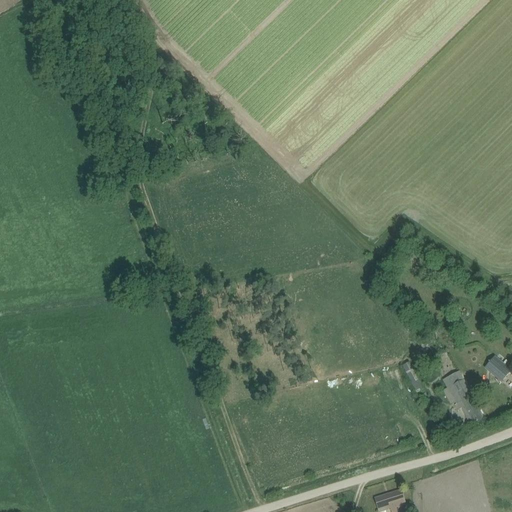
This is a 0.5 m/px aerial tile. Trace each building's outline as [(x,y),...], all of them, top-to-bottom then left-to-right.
[(405,256),(411,260),(416,253),(410,249),(405,256)] [(486,368),(502,381),(511,372),(495,358),(486,368)] [(410,362),(403,365),(417,393),(424,389),(410,362)] [(462,409),(471,425),(484,418),(464,380),(463,380),(459,372),(443,381),(457,406),(456,407),(458,411),(462,409)] [(408,511),(409,511),(402,490),(375,499),(378,508),(379,511),(391,508),(392,511),(408,511)]
